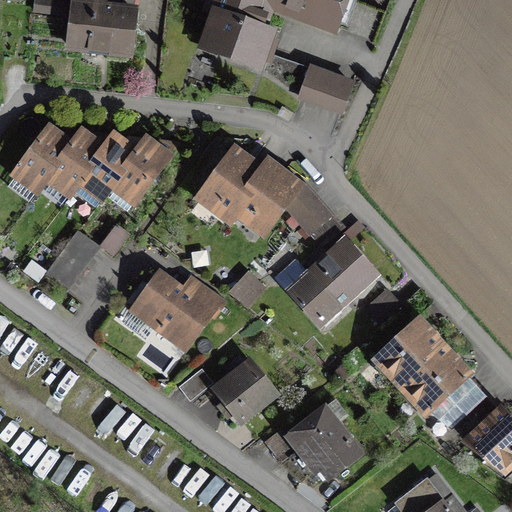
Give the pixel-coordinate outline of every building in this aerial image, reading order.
[(60,0),(37,0),(36,12),(59,15),(60,0)] [(262,28),(271,2),(265,0),(207,0),(205,7),(212,10),(262,28)] [(265,0),(271,2),(337,26),(375,40),(386,12),(353,0),(265,0)] [(69,51),(134,58),(139,13),(74,6),(69,51)] [(271,31),(262,28),(212,10),(197,51),(256,72),(271,31)] [(307,61),(299,97),(348,108),(356,71),(307,61)] [(48,128),(12,178),(35,195),(72,145),(48,128)] [(81,132),(45,182),(68,199),(104,149),(81,132)] [(112,139),(76,189),(99,206),(136,156),(112,139)] [(145,142),(109,193),(132,209),(169,159),(145,142)] [(234,152),(201,203),(231,222),(264,172),(234,152)] [(268,165),(235,216),(265,235),(298,184),(268,165)] [(330,213),(313,196),(295,214),(312,231),(330,213)] [(114,227),(100,248),(112,256),(127,235),(114,227)] [(79,234),(49,274),(69,289),(100,248),(79,234)] [(288,294),(317,326),(372,278),(343,245),(288,294)] [(230,286),(249,304),(268,283),(249,265),(230,286)] [(157,278),(130,315),(181,351),(215,303),(187,283),(179,294),(157,278)] [(377,362),(396,384),(438,346),(419,324),(377,362)] [(464,374),(438,346),(396,384),(422,412),(429,407),(464,374)] [(246,366),(211,391),(234,422),(269,397),(246,366)] [(203,368),(183,383),(191,394),(211,380),(203,368)] [(485,397),(464,374),(429,407),(450,430),(485,397)] [(324,412),(288,438),(320,480),(356,454),(324,412)] [(468,440),(501,474),(511,463),(511,426),(498,412),(468,440)] [(468,511),(437,472),(406,497),(417,511),(468,511)]
